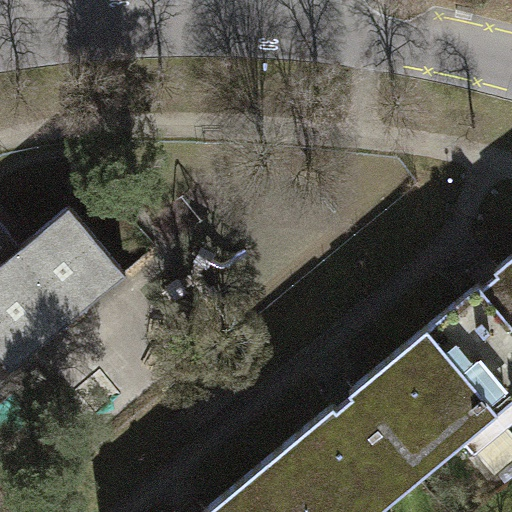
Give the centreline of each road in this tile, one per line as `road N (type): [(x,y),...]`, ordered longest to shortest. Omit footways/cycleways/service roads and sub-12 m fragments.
road 1 (residential): [(310,25),(136,22),(0,40)]
road 2 (residential): [(511,65),(310,25)]
